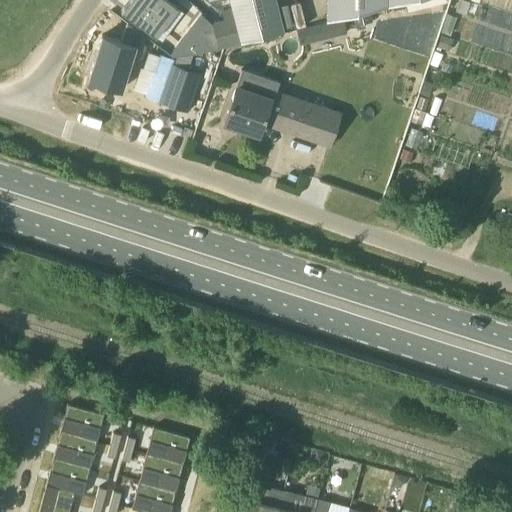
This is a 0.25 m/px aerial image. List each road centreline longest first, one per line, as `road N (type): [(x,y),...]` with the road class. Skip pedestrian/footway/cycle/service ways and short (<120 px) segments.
road 1 (primary): [(511,341),(0,177)]
road 2 (primary): [(0,215),(511,378)]
road 3 (unclassified): [(511,285),(24,114)]
road 4 (residential): [(1,511),(26,419),(16,393),(0,388)]
road 5 (unclassified): [(24,114),(91,0)]
